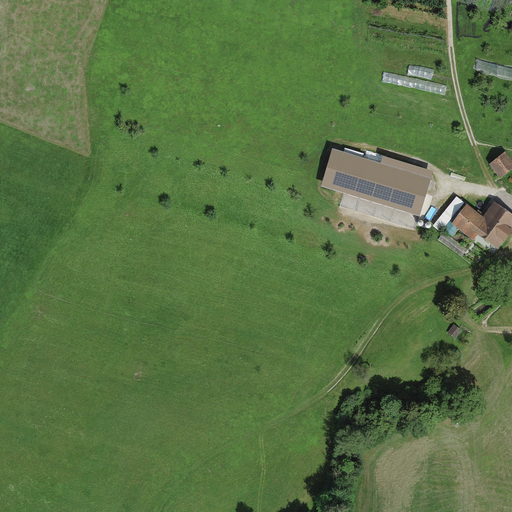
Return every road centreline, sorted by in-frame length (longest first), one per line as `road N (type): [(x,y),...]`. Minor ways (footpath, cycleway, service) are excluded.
road 1 (track): [(511,240),(501,255),(398,300),(326,391),(280,420),(175,511)]
road 2 (track): [(449,0),(463,113),(490,180),(511,204)]
